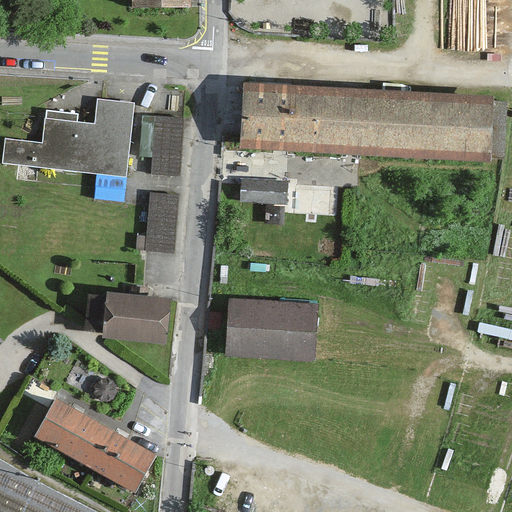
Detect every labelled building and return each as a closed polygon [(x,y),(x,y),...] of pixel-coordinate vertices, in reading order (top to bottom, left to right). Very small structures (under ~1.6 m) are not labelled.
[(192,0),(133,0),(134,14),(193,15),(192,0)] [(497,102),(246,91),(243,159),(494,170),(497,102)] [(127,180),(135,106),(101,103),(99,128),(80,126),(81,117),(65,115),(48,114),(44,147),(7,143),(5,167),(127,180)] [(183,181),(186,121),(156,119),(152,180),(183,181)] [(288,186),(241,183),(240,202),(286,205),(288,186)] [(174,257),(178,198),(151,196),(147,240),(138,240),(137,254),(174,257)] [(170,301),(94,294),(91,332),(167,339),(170,301)] [(319,307),(231,304),(229,357),(317,360),(319,307)] [(155,458),(56,405),(38,440),(136,493),(155,458)]
